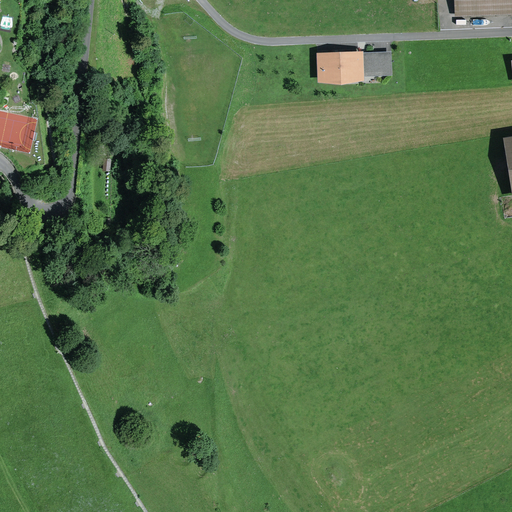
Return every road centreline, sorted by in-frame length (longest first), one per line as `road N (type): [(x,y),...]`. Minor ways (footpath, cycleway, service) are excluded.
road 1 (residential): [(196,0),(240,38),(266,42),(511,34)]
road 2 (residential): [(0,156),(38,202),(61,200),(73,187),(91,0)]
